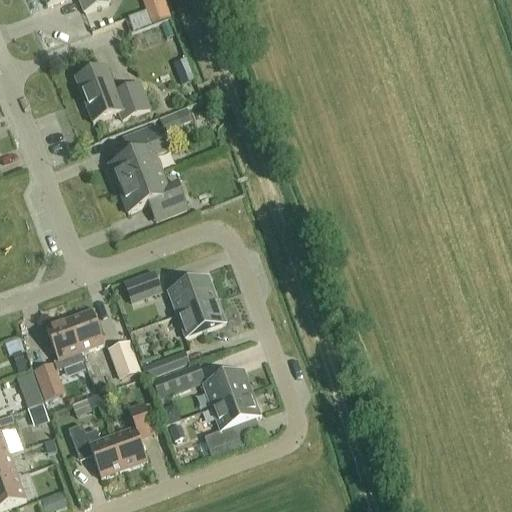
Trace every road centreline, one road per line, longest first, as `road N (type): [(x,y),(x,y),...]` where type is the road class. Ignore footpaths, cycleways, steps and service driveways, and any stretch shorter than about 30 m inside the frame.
road 1 (residential): [(110,511),(281,449),(294,436),(296,416),(233,242),(201,233),(83,278)]
road 2 (track): [(371,511),(264,193),(189,0)]
road 3 (residential): [(83,278),(0,61)]
